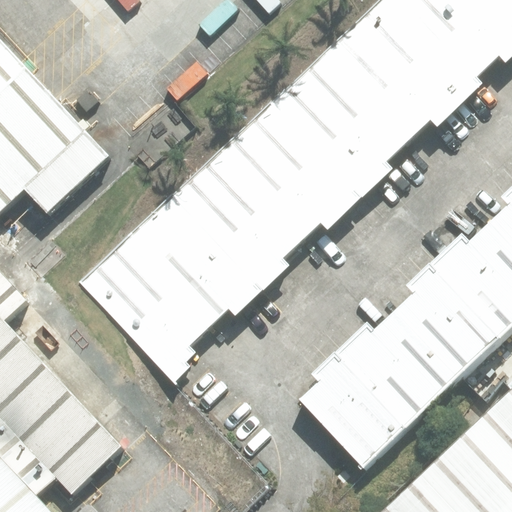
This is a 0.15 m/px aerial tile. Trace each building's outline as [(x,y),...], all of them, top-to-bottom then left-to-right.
[(511,62),(511,0),(385,0),(82,290),(173,385),(511,62)] [(23,84),(0,56),(0,218),(20,199),(44,223),(106,165),(23,84)] [(362,476),(511,334),(511,198),(294,404),(362,476)] [(24,309),(0,282),(0,468),(32,503),(53,485),(69,502),(119,455),(1,331),(24,309)] [(511,511),(511,388),(381,511),(511,511)] [(0,511),(38,511),(0,470),(0,511)]
